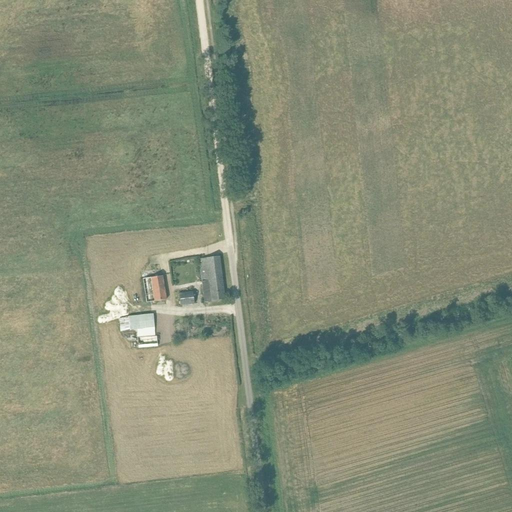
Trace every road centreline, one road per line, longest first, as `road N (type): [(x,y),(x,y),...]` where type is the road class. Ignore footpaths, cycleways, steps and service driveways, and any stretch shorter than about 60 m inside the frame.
road 1 (track): [(233,266),(199,0)]
road 2 (unclassified): [(263,511),(233,266)]
